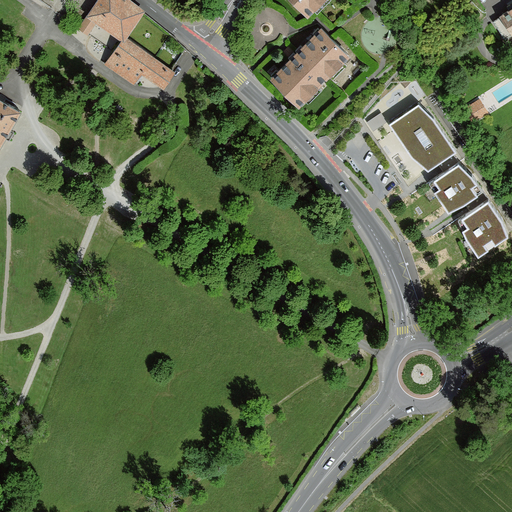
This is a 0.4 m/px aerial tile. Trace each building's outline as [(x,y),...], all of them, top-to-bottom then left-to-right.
[(145,10),(131,0),(97,0),(79,27),(88,33),(96,23),(122,40),(104,63),(136,84),(144,75),(165,87),(175,71),(128,36),(145,10)] [(295,0),(312,17),(328,0),(295,0)] [(511,34),(511,6),(494,18),(507,38),(511,34)] [(320,26),(270,75),(298,104),(348,54),(320,26)] [(0,150),(24,108),(0,94),(0,150)] [(486,112),(479,99),(465,107),(473,120),(486,112)] [(429,170),(457,151),(436,119),(419,102),(389,123),(412,156),(429,170)] [(389,107),(369,120),(374,129),(394,116),(389,107)] [(472,173),(459,161),(429,181),(449,210),(467,200),(473,208),(489,198),(472,173)] [(503,219),(489,198),(473,208),(459,218),(467,237),(479,254),(508,234),(503,219)]
